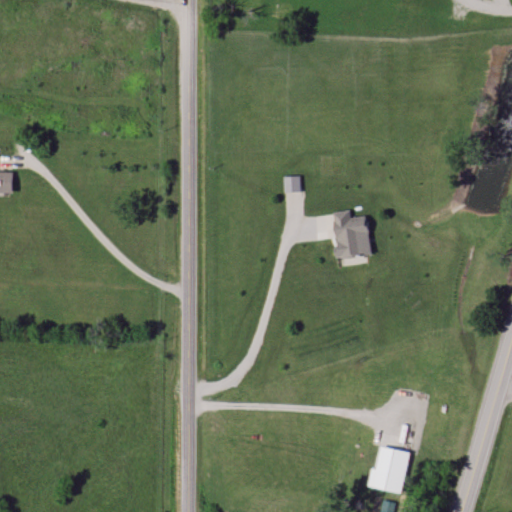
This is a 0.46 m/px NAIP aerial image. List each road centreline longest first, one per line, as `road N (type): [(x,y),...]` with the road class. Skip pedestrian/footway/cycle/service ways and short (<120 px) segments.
road 1 (tertiary): [(187,511),(190,0)]
road 2 (primary): [(461,511),(511,338)]
